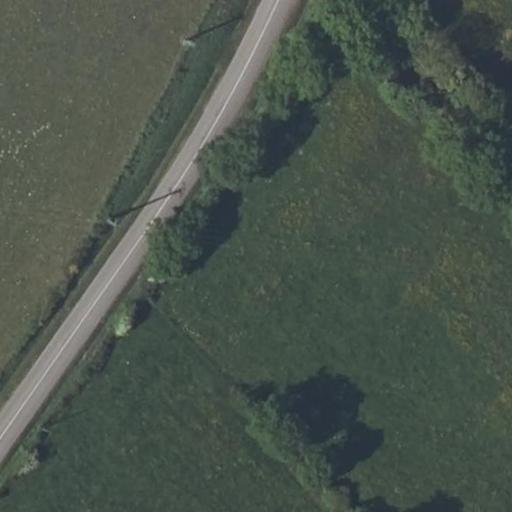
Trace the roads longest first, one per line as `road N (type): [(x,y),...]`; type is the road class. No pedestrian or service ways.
road 1 (tertiary): [(276,0),(181,181),(0,444)]
road 2 (track): [(511,173),(346,0)]
